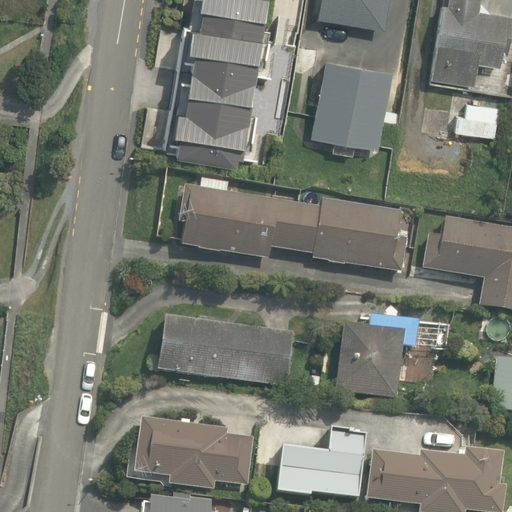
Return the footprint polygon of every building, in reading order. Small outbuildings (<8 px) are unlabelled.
[(176,133),(172,155),(232,165),(234,156),(238,156),(240,145),(238,145),(242,122),(244,122),(247,101),(246,101),(249,80),(250,80),(254,60),(252,60),(256,40),(257,40),(261,18),(260,17),(262,0),(195,0),(195,7),(198,8),(195,27),(185,25),(182,47),(188,48),(181,90),(183,90),(179,110),(173,109),(169,132),(176,133)] [(385,0),(319,0),(317,18),(382,26),(385,0)] [(477,0),(446,0),(445,13),(435,12),(427,81),(472,86),(475,62),(497,64),(498,57),(504,57),(509,13),(476,9),(477,0)] [(310,136),(330,138),(328,151),(353,154),(354,142),(374,144),(387,43),(323,35),(310,136)] [(302,200),(185,181),(175,245),(268,259),(270,246),(311,253),(310,258),(401,273),(412,207),(303,190),(302,200)] [(511,227),(431,216),(423,270),(480,278),(476,305),(511,310),(511,227)] [(286,332),(162,315),(155,370),(279,387),(286,332)] [(400,328),(340,321),(331,390),(391,398),(400,328)] [(511,359),(499,358),(494,411),(511,412),(511,359)] [(198,423),(139,414),(130,468),(167,474),(166,482),(213,489),(215,479),(243,483),(250,435),(227,431),(228,419),(200,415),(198,423)] [(274,489),(308,492),(308,489),(356,493),(361,432),(324,428),(322,447),(278,442),(274,489)] [(419,455),(375,450),(369,500),(416,506),(415,511),(417,511),(461,511),(462,509),(483,511),(496,511),(500,477),(493,477),(496,448),(468,445),(467,454),(419,448),(419,455)] [(209,500),(147,492),(144,511),(209,511),(208,511),(209,500)]
